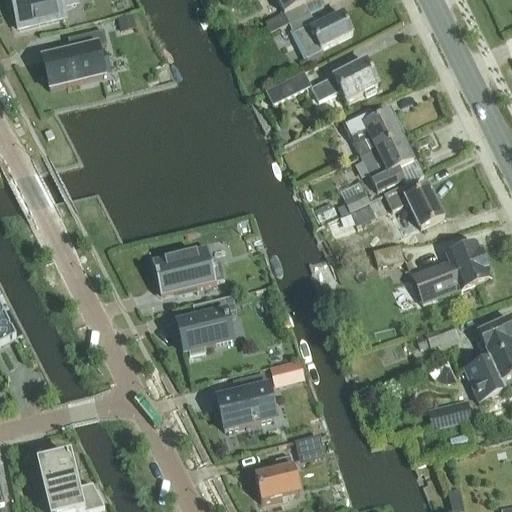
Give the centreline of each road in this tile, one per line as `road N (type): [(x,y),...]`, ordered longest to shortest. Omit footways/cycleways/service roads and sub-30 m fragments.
road 1 (residential): [(0,131),(134,398)]
road 2 (secondary): [(511,169),(429,0)]
road 3 (residential): [(0,431),(134,398)]
road 4 (residential): [(134,398),(192,511)]
